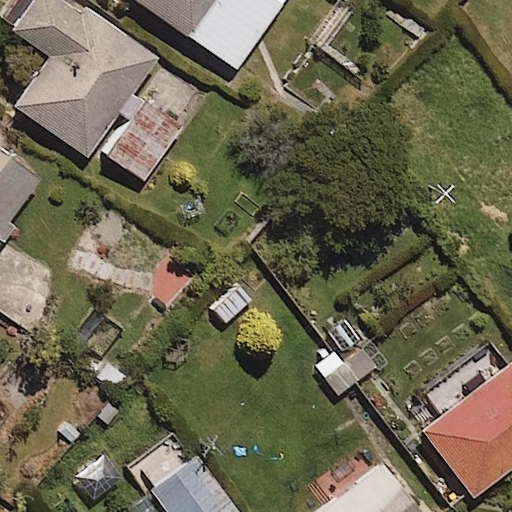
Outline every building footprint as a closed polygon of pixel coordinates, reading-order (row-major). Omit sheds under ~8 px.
[(152,52),(74,0),(17,0),(2,22),(43,50),(9,100),(83,151),(88,143),(139,178),(177,122),(127,88),(152,52)] [(276,0),(142,0),(230,64),(276,0)] [(0,221),(34,174),(0,149),(0,221)] [(511,364),(492,339),(453,371),(466,388),(418,426),(469,491),(510,459),(511,461),(511,364)] [(370,363),(357,345),(339,359),(329,347),(309,363),(331,392),(370,363)] [(416,511),(363,443),(313,482),(325,498),(307,511),(416,511)] [(122,475),(94,449),(60,484),(88,510),(122,475)] [(235,511),(191,452),(147,485),(166,511),(235,511)]
